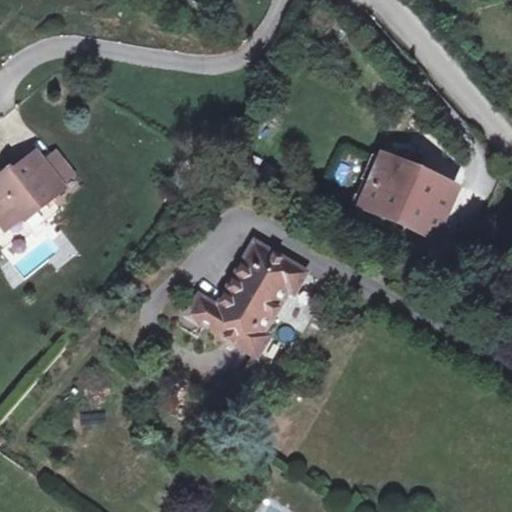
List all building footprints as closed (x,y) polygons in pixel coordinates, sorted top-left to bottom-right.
[(9,170),(0,177),(0,222),(15,210),(22,218),(37,206),(39,209),(64,189),(61,185),(44,165),(36,154),(12,173),(9,170)] [(56,155),(44,165),(61,185),(72,175),(56,155)] [(370,161),(362,181),(364,182),(374,186),(382,166),(370,161)] [(364,182),(351,214),(393,231),(397,222),(434,237),(453,191),(384,162),(382,166),(374,186),(364,182)] [(15,210),(0,222),(6,230),(22,218),(15,210)] [(199,297),(187,318),(258,359),(270,337),(265,334),(289,292),(294,295),(306,273),(255,244),(217,307),(199,297)]
